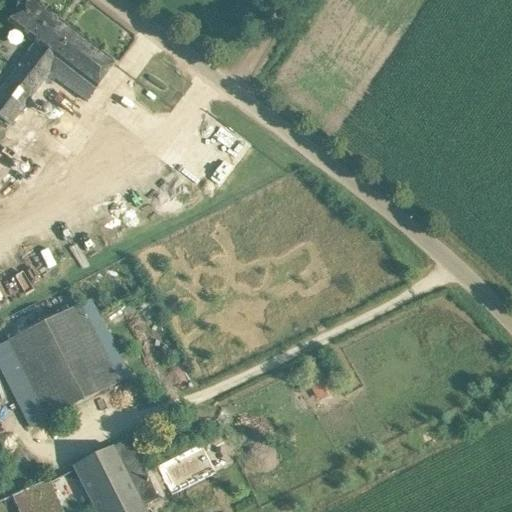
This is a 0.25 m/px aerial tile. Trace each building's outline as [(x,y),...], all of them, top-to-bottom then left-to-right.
[(30,0),(24,0),(6,24),(35,46),(56,19),(30,0)] [(35,46),(0,92),(0,116),(10,124),(50,72),(86,100),(114,64),(56,19),(35,46)] [(43,127),(60,140),(79,116),(61,103),(43,127)] [(9,341),(48,419),(120,382),(81,304),(9,341)] [(73,468),(95,511),(145,511),(143,506),(157,499),(144,471),(143,472),(127,440),(73,468)] [(61,511),(49,481),(27,490),(35,511),(61,511)]
